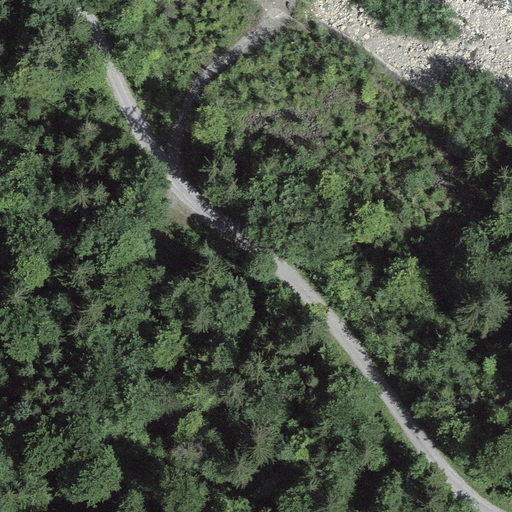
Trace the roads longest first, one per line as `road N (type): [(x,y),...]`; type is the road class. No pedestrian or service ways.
road 1 (track): [(70,0),(175,158),(254,255),(500,511)]
road 2 (track): [(274,13),(153,125)]
